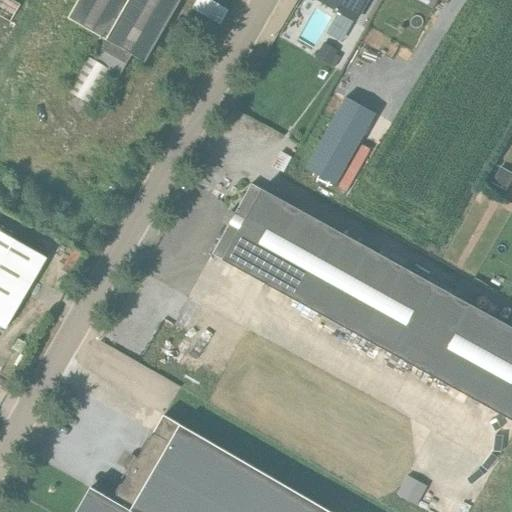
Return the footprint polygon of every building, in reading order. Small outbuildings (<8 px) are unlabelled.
[(0,0),(0,19),(9,25),(21,5),(13,0),(0,0)] [(79,0),(77,4),(68,19),(106,41),(95,61),(90,59),(89,60),(69,93),(91,106),(111,71),(119,76),(131,55),(145,63),(179,5),(181,0),(79,0)] [(208,0),(198,0),(183,27),(205,40),(206,38),(215,22),(220,25),(228,11),(208,0)] [(354,23),(366,0),(320,0),(319,2),(354,23)] [(418,0),(436,8),(439,0),(418,0)] [(337,52),(324,44),(316,58),(334,68),(340,59),(335,56),(337,52)] [(341,179),(380,107),(349,90),(309,162),(341,179)] [(452,295),(441,289),(251,184),(250,185),(211,255),(373,344),(511,421),(511,328),(452,295)] [(48,256),(0,229),(0,329),(5,332),(48,256)] [(76,511),(329,511),(163,416),(113,500),(91,487),(76,511)] [(422,501),(429,482),(408,474),(401,493),(422,501)]
